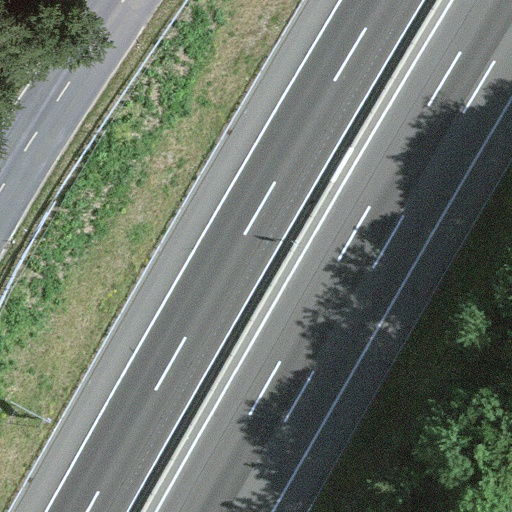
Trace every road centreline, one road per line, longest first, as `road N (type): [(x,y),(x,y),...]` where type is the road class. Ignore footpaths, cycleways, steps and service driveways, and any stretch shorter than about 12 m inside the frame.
road 1 (motorway): [(382,0),(86,511)]
road 2 (motorway): [(215,511),(511,3)]
road 3 (tertiary): [(0,204),(129,0)]
